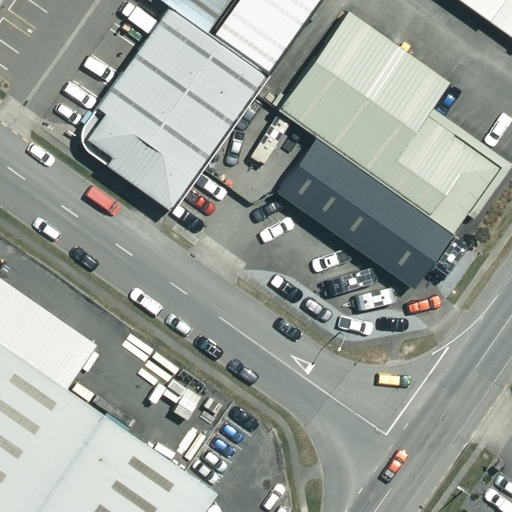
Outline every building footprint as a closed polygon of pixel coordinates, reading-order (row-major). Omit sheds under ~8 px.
[(511,0),(452,0),(511,41),(511,0)] [(202,35),(165,8),(93,109),(80,129),(78,135),(78,141),(80,148),(86,155),(165,211),(261,77),(202,35)] [(446,83),(346,12),(284,98),(278,93),(271,103),(278,107),(275,112),(312,138),(449,236),(465,214),(472,220),(511,165),(430,106),(446,83)] [(409,291),(449,236),(312,138),(273,193),(409,291)] [(83,340),(0,282),(0,511),(185,511),(202,488),(53,383),(83,340)]
